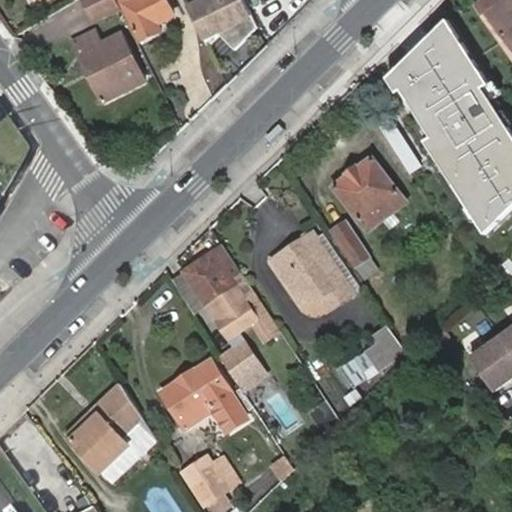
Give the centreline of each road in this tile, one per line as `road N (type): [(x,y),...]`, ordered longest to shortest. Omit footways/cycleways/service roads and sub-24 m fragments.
road 1 (primary): [(129,246),(378,1)]
road 2 (residential): [(129,246),(0,58)]
road 3 (primary): [(0,375),(129,246)]
